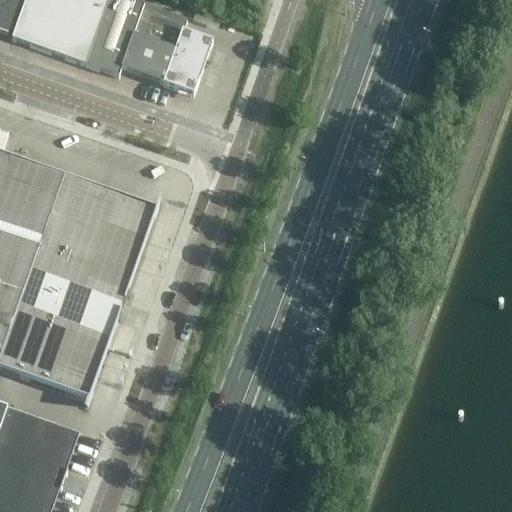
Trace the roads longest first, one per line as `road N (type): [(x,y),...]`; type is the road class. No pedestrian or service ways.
road 1 (unclassified): [(0,75),(234,158),(109,511)]
road 2 (secondary): [(376,0),(177,511)]
road 3 (secondary): [(242,511),(423,0)]
